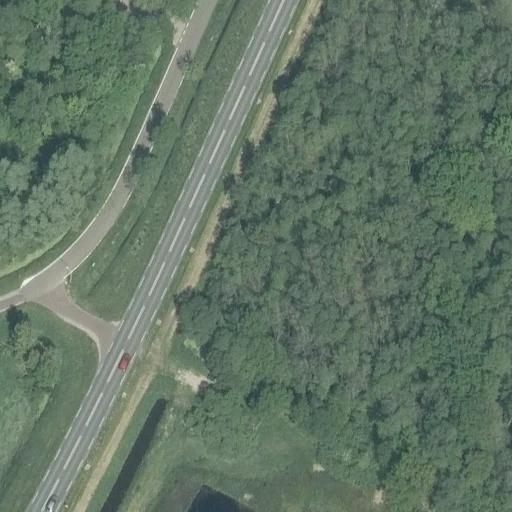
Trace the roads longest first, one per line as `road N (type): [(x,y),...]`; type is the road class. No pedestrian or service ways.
road 1 (unclassified): [(125,345),(36,290),(97,233),(204,0)]
road 2 (secondary): [(125,345),(277,0)]
road 3 (secondary): [(40,511),(125,345)]
